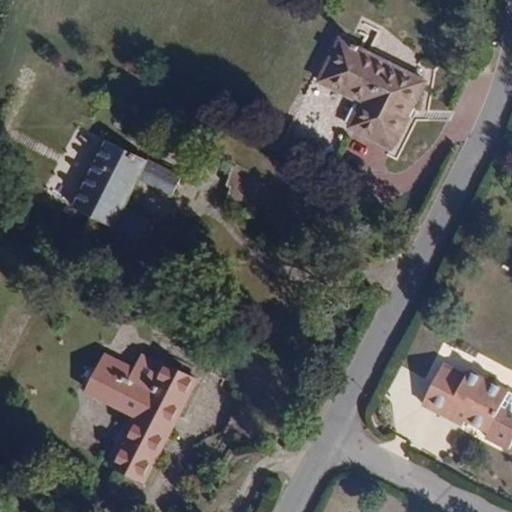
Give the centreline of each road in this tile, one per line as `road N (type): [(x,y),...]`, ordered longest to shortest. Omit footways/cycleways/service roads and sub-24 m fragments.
road 1 (residential): [(329,438),(487,128),(511,61)]
road 2 (unclassified): [(469,511),(329,438)]
